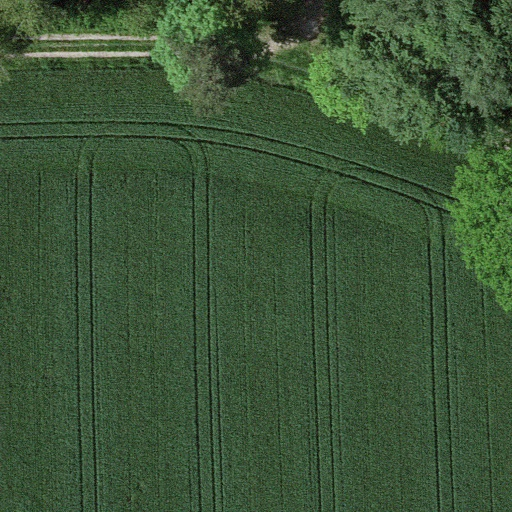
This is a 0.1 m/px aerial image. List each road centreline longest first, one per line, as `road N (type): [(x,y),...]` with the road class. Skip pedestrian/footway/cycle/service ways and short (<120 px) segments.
road 1 (track): [(289,31),(209,44),(0,46)]
road 2 (track): [(289,31),(383,94),(511,143)]
